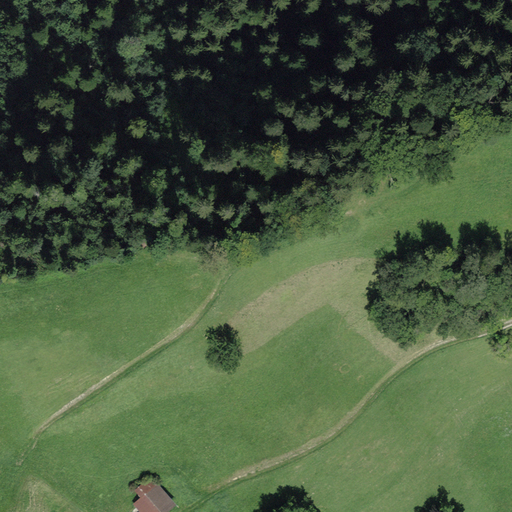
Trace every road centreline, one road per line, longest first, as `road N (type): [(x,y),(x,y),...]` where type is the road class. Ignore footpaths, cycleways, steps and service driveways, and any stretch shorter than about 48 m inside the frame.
road 1 (track): [(511,322),(417,354),(305,451),(186,511)]
road 2 (track): [(106,511),(20,462),(56,415),(190,321),(223,276)]
